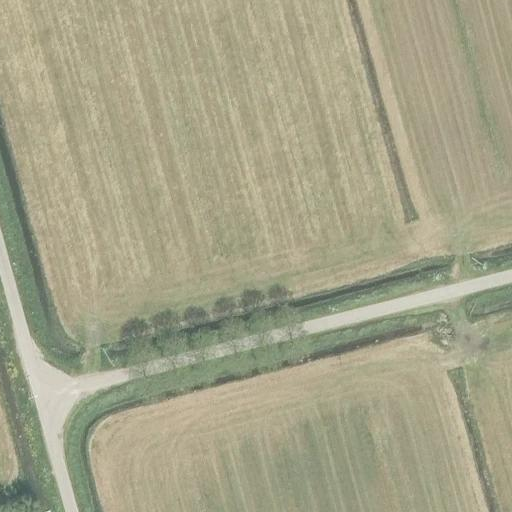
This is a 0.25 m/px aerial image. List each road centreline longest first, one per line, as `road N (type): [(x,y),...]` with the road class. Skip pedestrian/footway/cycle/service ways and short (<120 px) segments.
road 1 (unclassified): [(511,276),(38,397)]
road 2 (unclassified): [(38,397),(0,255)]
